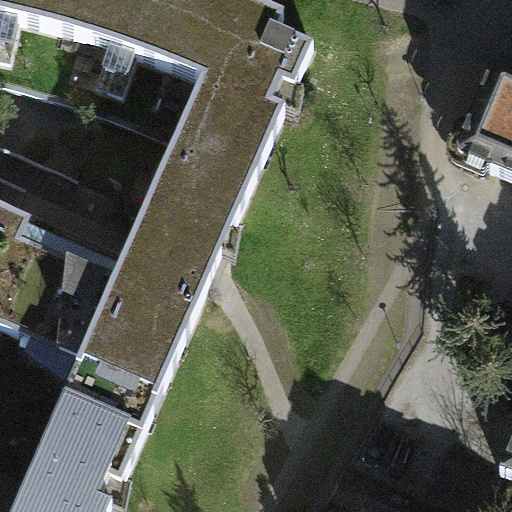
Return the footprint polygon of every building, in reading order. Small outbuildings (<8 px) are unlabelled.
[(0,0),(0,21),(51,31),(58,0),(0,0)] [(206,0),(58,0),(51,31),(122,55),(201,85),(177,150),(260,182),(315,53),(274,35),(280,16),(210,2),(206,0)] [(511,79),(484,68),(447,161),(511,186),(511,79)] [(0,216),(0,325),(87,363),(66,406),(144,440),(260,182),(177,150),(127,271),(0,216)] [(112,511),(144,440),(66,406),(19,511),(112,511)] [(511,424),(491,473),(504,479),(511,482),(511,424)] [(447,511),(490,511),(504,479),(491,473),(437,451),(417,499),(447,511)]
